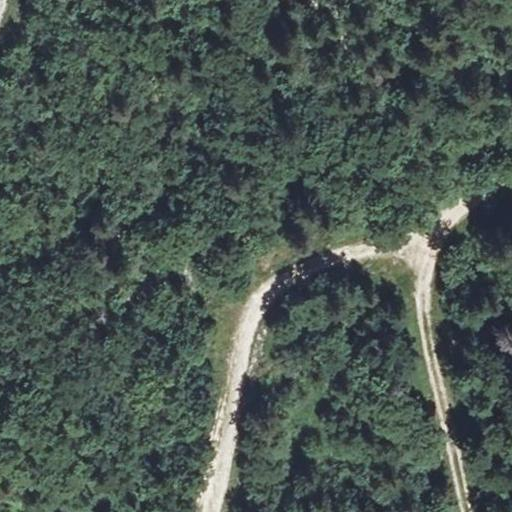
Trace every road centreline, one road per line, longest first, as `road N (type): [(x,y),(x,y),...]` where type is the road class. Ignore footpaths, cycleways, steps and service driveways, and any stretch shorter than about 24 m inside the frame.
road 1 (track): [(511,155),(415,237),(263,278),(203,511)]
road 2 (track): [(462,511),(416,298),(415,237)]
